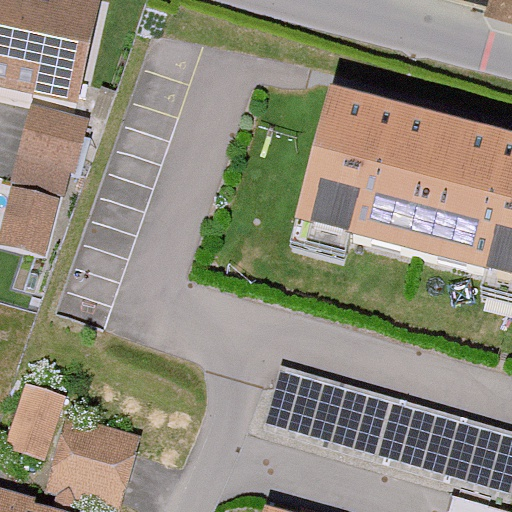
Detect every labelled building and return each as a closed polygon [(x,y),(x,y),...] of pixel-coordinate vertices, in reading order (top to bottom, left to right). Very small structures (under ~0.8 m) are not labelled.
[(81,4),(62,0),(0,0),(0,96),(59,109),(81,4)] [(511,142),(339,98),(304,236),(511,289),(511,142)] [(72,127),(22,115),(2,190),(53,203),(72,127)] [(44,209),(2,199),(0,207),(0,253),(31,261),(44,209)] [(511,458),(511,444),(272,377),(254,443),(497,511),(511,458)] [(0,458),(34,470),(55,408),(16,395),(0,441),(0,458)] [(105,511),(127,446),(59,425),(36,498),(81,511),(105,511)]
